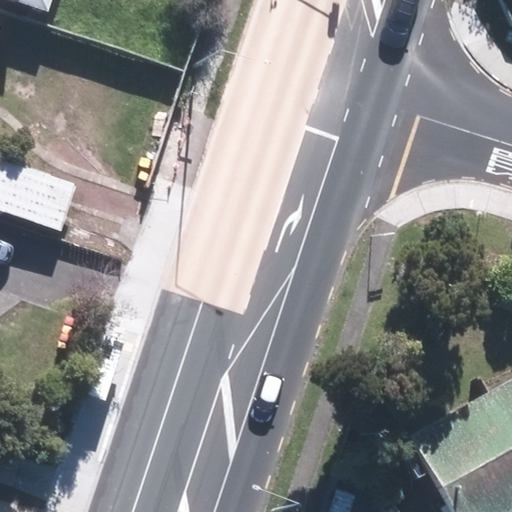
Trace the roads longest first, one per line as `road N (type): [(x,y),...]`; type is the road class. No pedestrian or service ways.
road 1 (secondary): [(317,85),(176,511)]
road 2 (residential): [(511,147),(317,85)]
